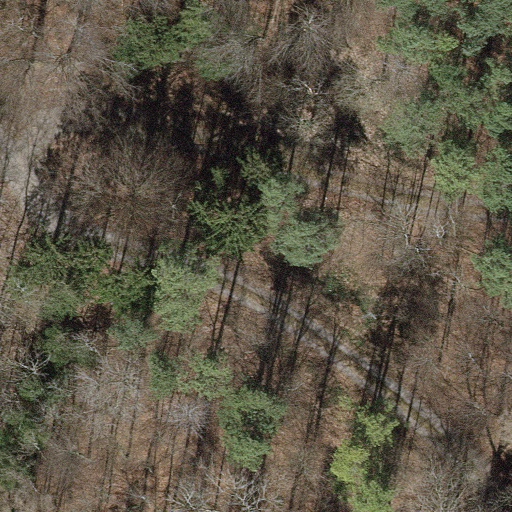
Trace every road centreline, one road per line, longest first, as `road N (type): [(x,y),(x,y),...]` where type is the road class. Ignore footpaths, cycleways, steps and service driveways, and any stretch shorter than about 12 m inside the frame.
road 1 (track): [(0,129),(28,153),(36,211),(126,257),(257,292),(440,436),(511,509)]
road 2 (track): [(28,153),(74,116),(472,209),(511,209)]
